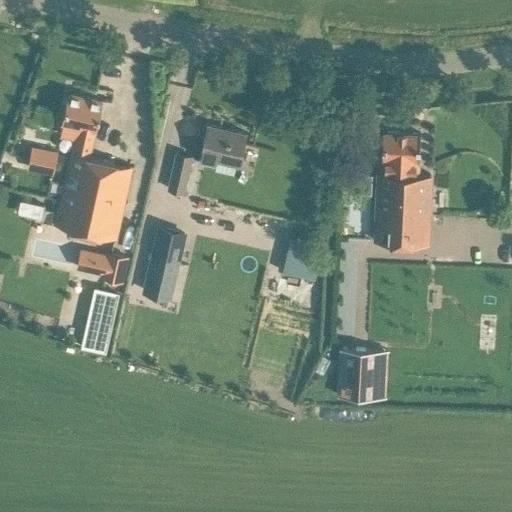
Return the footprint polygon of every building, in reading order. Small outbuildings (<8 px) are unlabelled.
[(96,128),(103,99),(68,91),(62,118),(84,123),(77,152),(89,155),(95,128),(96,128)] [(111,104),(103,129),(115,133),(111,147),(123,151),(134,111),(111,104)] [(208,123),(203,142),(199,159),(213,162),(214,155),(239,160),(246,131),(208,123)] [(383,130),(381,170),(419,172),(420,131),(383,130)] [(32,143),(26,167),(36,169),(39,157),(55,161),(58,149),(32,143)] [(193,152),(178,149),(170,186),(185,189),(193,152)] [(116,235),(132,164),(89,155),(77,152),(75,152),(59,222),(116,235)] [(379,170),(376,239),(427,241),(429,205),(429,192),(430,172),(419,172),(381,170),(379,170)] [(159,226),(144,290),(170,296),(185,232),(159,226)] [(108,251),(102,274),(122,278),(127,255),(108,251)] [(120,294),(98,289),(85,349),(107,354),(120,294)] [(340,347),(338,395),(378,397),(380,349),(340,347)]
